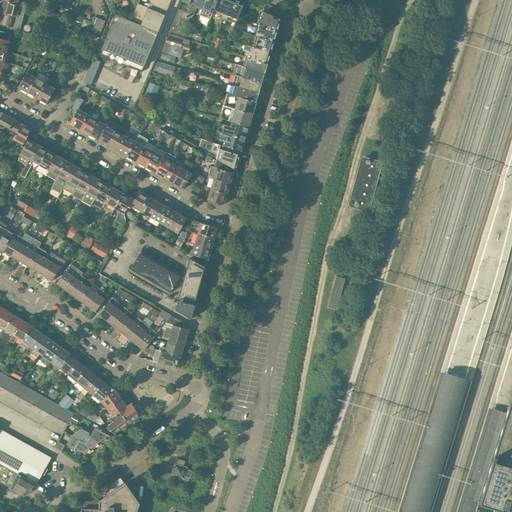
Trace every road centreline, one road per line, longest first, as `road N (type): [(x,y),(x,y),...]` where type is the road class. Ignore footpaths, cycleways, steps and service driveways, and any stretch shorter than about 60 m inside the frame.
road 1 (track): [(273,511),(326,258),(404,11)]
road 2 (residential): [(0,98),(184,204),(250,224)]
road 3 (residential): [(250,224),(315,18),(293,0)]
road 4 (residential): [(0,279),(126,366),(200,388)]
road 5 (residential): [(40,511),(181,416),(200,388)]
road 6 (residential): [(200,388),(250,224)]
